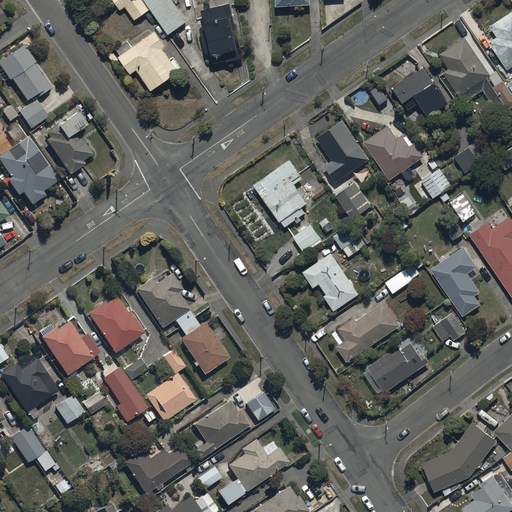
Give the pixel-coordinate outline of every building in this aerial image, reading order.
[(115,0),(121,8),(126,4),(136,18),(150,7),(144,0),(115,0)] [(144,0),(150,7),(169,33),(188,19),(173,0),(144,0)] [(210,0),(211,4),(203,6),(207,23),(201,24),(208,51),(213,50),(215,59),(226,56),(227,60),(245,55),(242,43),(240,43),(234,17),(235,16),(232,0),(227,1),(227,0),(210,0)] [(511,8),(489,23),(496,34),(490,38),(508,66),(511,63),(511,8)] [(155,28),(132,45),(128,39),(116,47),(121,53),(119,54),(132,71),(137,67),(152,87),(179,68),(163,46),(167,43),(155,28)] [(465,34),(438,52),(449,67),(444,70),(460,94),(461,93),(466,100),(483,88),(500,114),(511,105),(511,91),(504,79),(494,85),(487,75),(490,73),(465,34)] [(0,64),(10,78),(12,76),(28,98),(34,94),(36,97),(51,85),(34,61),(36,59),(24,42),(0,59),(0,64)] [(424,65),(395,84),(410,106),(419,100),(427,112),(450,97),(435,74),(432,77),(424,65)] [(37,98),(20,110),(32,126),(49,114),(37,98)] [(18,113),(10,103),(2,109),(10,119),(18,113)] [(83,158),(93,151),(77,126),(87,118),(79,106),(42,133),(70,172),(85,161),(83,158)] [(343,117),(316,135),(331,157),(325,162),(336,179),(369,157),(343,117)] [(387,122),(363,139),(390,177),(423,153),(414,140),(409,143),(401,132),(397,135),(387,122)] [(19,192),(23,189),(33,202),(46,192),(43,188),(59,176),(27,134),(0,153),(0,156),(12,173),(7,176),(19,192)] [(489,153),(478,138),(455,155),(466,170),(489,153)] [(511,144),(497,155),(505,168),(511,162),(511,144)] [(291,157),(290,156),(253,181),(285,226),(295,219),(297,221),(301,218),(299,215),(306,210),(302,204),(309,199),(295,181),(303,175),(301,171),(304,169),(294,155),(291,157)] [(424,182),(417,188),(426,201),(433,196),(433,197),(452,183),(440,166),(422,179),(424,182)] [(371,203),(355,180),(336,194),(352,216),(371,203)] [(407,190),(398,197),(405,207),(415,201),(407,190)] [(463,190),(450,198),(464,219),(468,217),(473,224),(482,219),(463,190)] [(0,218),(9,212),(0,198),(0,218)] [(450,213),(440,220),(454,238),(463,231),(450,213)] [(487,219),(470,232),(511,291),(511,218),(510,216),(493,228),(487,219)] [(352,221),(333,234),(342,247),(343,247),(349,255),(367,243),(352,221)] [(311,222),(293,235),(305,251),(322,238),(311,222)] [(463,244),(431,266),(463,314),(481,302),(475,293),(480,289),(467,270),(477,264),(463,244)] [(331,251),(303,270),(313,284),(318,281),(327,292),(324,294),(334,308),(359,291),(331,251)] [(419,272),(412,262),(386,281),(394,292),(413,278),(412,277),(419,272)] [(137,286),(162,326),(174,318),(184,333),(181,335),(204,373),(230,355),(205,319),(200,323),(190,308),(191,307),(180,291),(185,287),(173,270),(156,281),(152,275),(137,286)] [(106,299),(89,310),(116,349),(145,329),(130,308),(128,309),(117,293),(107,300),(106,299)] [(354,315),(339,327),(346,337),(336,344),(347,359),(400,322),(384,299),(357,319),(354,315)] [(451,311),(433,324),(443,339),(450,334),(454,339),(466,330),(451,311)] [(81,335),(69,318),(58,326),(57,324),(42,335),(67,372),(100,350),(87,331),(81,335)] [(420,352),(411,340),(401,347),(399,343),(368,364),(385,389),(430,359),(423,350),(420,352)] [(0,360),(9,354),(0,341),(0,360)] [(175,372),(177,370),(186,364),(174,348),(163,355),(175,372)] [(16,360),(0,372),(27,410),(59,388),(37,356),(21,367),(16,360)] [(123,368),(130,379),(148,367),(141,356),(123,368)] [(130,379),(123,368),(121,364),(103,376),(120,402),(116,405),(126,420),(149,406),(130,379)] [(196,397),(175,372),(145,393),(164,419),(196,397)] [(260,391),(246,401),(258,418),(272,408),(260,391)] [(74,394),(56,406),(68,424),(86,412),(74,394)] [(231,398),(194,422),(206,440),(195,447),(200,455),(251,424),(240,407),(238,409),(231,398)] [(511,411),(493,429),(511,448),(511,447),(511,411)] [(452,449),(422,460),(435,490),(470,474),(496,437),(472,420),(452,449)] [(10,435),(27,461),(46,449),(29,423),(10,435)] [(218,488),(227,502),(290,461),(279,445),(267,453),(255,436),(241,446),(245,451),(228,462),(237,475),(218,488)] [(143,446),(124,459),(146,491),(155,485),(157,488),(163,484),(161,481),(195,458),(184,441),(167,453),(163,447),(150,456),(143,446)] [(511,449),(502,456),(511,469),(511,467),(511,449)] [(57,462),(43,470),(53,486),(55,485),(60,493),(69,487),(63,476),(65,475),(57,462)] [(221,476),(214,464),(197,475),(205,487),(221,476)] [(475,496),(462,505),(466,511),(502,511),(511,506),(511,499),(493,472),(481,481),(482,483),(471,490),(475,496)] [(296,494),(288,483),(252,508),(253,509),(248,511),(304,511),(309,509),(298,493),(296,494)] [(151,511),(213,511),(219,508),(208,491),(195,500),(190,493),(184,497),(182,496),(176,500),(177,502),(170,507),(167,502),(151,511)] [(110,511),(106,502),(81,511),(110,511)]
